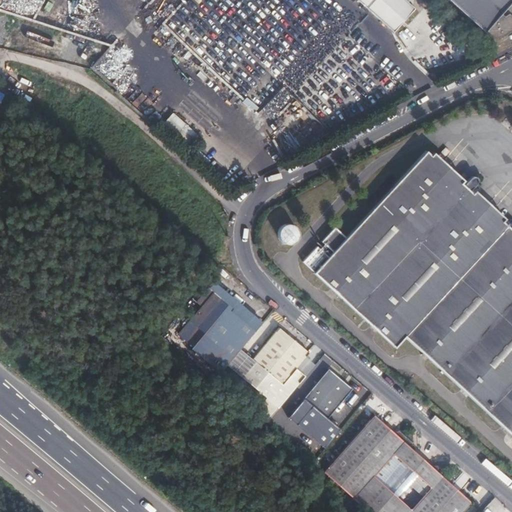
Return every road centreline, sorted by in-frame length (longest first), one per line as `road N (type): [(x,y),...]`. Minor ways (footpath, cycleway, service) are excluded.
road 1 (residential): [(511,70),(265,190),(244,214),(240,237),(254,277),(511,498)]
road 2 (motorway): [(132,511),(39,431)]
